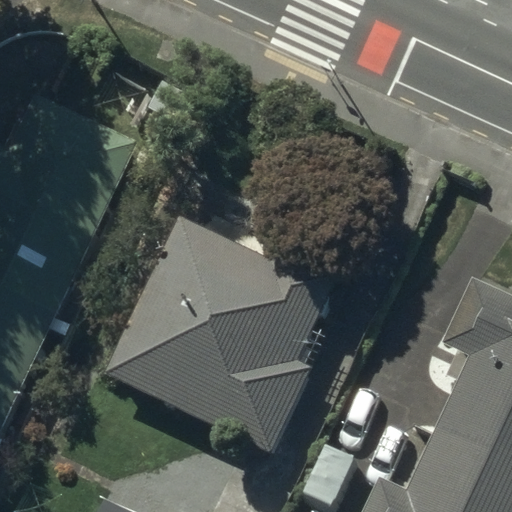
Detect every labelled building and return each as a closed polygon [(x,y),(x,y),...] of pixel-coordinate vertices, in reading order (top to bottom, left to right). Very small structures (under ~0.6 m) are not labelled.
[(36,92),(0,170),(0,282),(65,313),(143,140),(36,92)] [(339,283),(184,213),(112,373),(281,449),(319,364),(305,358),(339,283)] [(511,511),(511,291),(477,275),(447,341),(475,354),(414,487),(385,474),(367,511),(511,511)] [(0,450),(65,313),(0,282),(0,450)] [(137,511),(106,498),(100,511),(137,511)]
